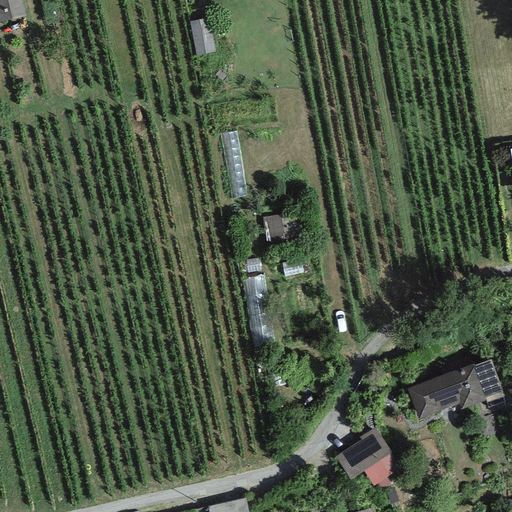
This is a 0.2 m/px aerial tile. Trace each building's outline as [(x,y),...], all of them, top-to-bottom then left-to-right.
[(25,0),(0,0),(0,30),(30,25),(25,0)] [(214,17),(195,20),(201,54),(220,51),(214,17)] [(271,215),(273,242),(293,240),(291,214),(271,215)] [(473,365),(406,389),(417,419),(459,404),(461,410),(486,401),(486,403),(504,396),(491,360),(474,366),(473,365)] [(362,440),(335,457),(350,480),(363,471),(373,487),(399,470),(389,454),(392,452),(374,426),(359,436),(362,440)] [(248,511),(246,498),(207,507),(208,511),(248,511)]
